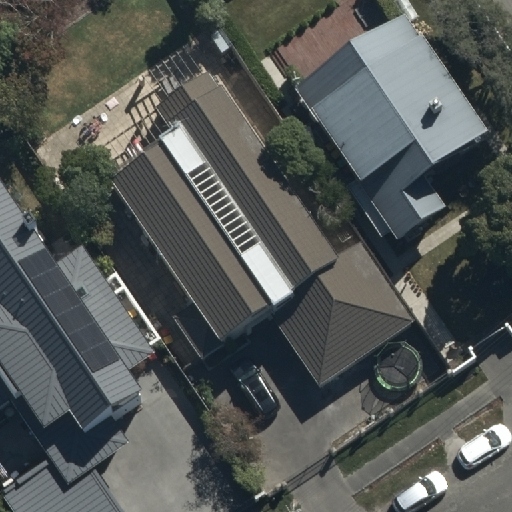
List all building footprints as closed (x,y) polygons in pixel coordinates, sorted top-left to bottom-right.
[(200,0),(206,9),(218,0),(200,0)] [(343,76),(290,111),(362,217),(367,214),(405,268),(483,214),(465,188),(493,169),(404,39),(345,79),(343,76)] [(184,157),(112,207),(192,324),(174,337),(201,376),(219,364),(221,368),(273,333),(320,402),(417,335),(362,256),(331,277),(204,92),(160,122),(184,157)] [(0,112),(0,159),(23,143),(0,112)] [(54,468),(8,499),(16,511),(109,511),(68,449),(139,402),(124,379),(155,359),(79,245),(56,261),(1,178),(0,178),(0,407),(10,401),(54,468)]
